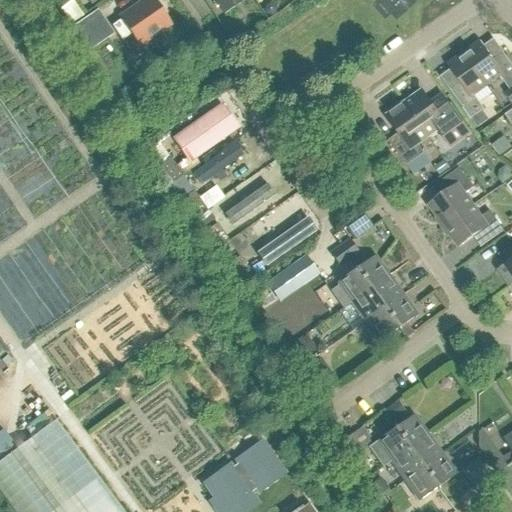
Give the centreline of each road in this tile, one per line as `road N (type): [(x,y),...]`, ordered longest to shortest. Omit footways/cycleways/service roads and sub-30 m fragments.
road 1 (residential): [(322,107),(481,0)]
road 2 (unknown): [(21,371),(123,511)]
road 3 (residential): [(331,407),(464,307)]
road 4 (residential): [(464,307),(371,178)]
road 5 (residential): [(371,178),(319,212),(267,137)]
